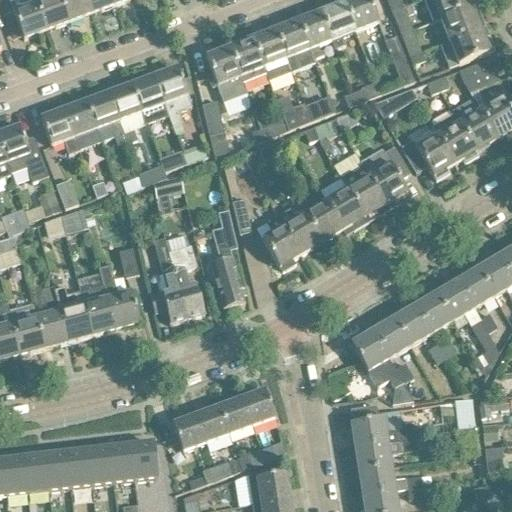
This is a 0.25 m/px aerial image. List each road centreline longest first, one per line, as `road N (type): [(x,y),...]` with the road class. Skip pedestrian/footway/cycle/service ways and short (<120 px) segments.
road 1 (unclassified): [(286,325),(163,375),(0,416)]
road 2 (residential): [(0,98),(261,0)]
road 3 (unclassified): [(511,192),(286,325)]
road 4 (residential): [(286,325),(308,398),(326,511)]
